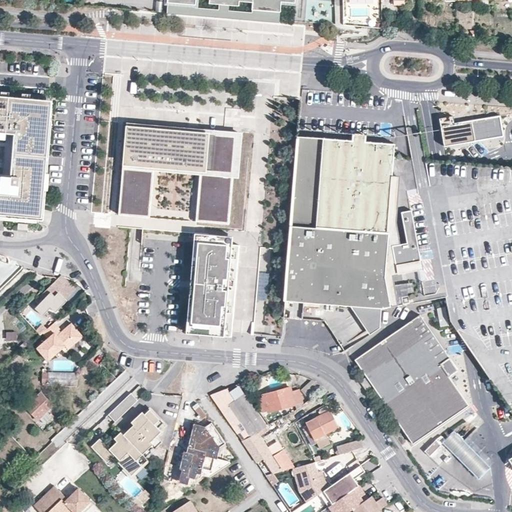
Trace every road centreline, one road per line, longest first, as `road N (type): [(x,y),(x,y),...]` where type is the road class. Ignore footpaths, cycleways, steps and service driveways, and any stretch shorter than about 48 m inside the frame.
road 1 (residential): [(443,511),(421,501),(345,390),(317,367),(121,341),(66,233)]
road 2 (tertiary): [(81,45),(338,65)]
road 3 (residential): [(81,45),(66,233)]
